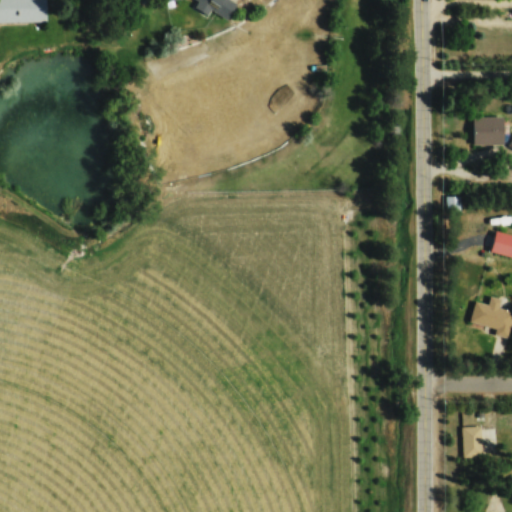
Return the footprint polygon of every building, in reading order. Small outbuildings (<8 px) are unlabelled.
[(0,0),(0,22),(44,23),(43,0),(0,0)] [(237,3),(231,0),(181,0),(194,7),(194,8),(206,16),(209,10),(227,20),(237,3)] [(471,144),(502,144),(502,115),(471,115),(471,144)] [(511,256),(511,233),(493,230),(489,252),(511,256)] [(472,301),(467,322),(508,331),(511,312),(511,309),(497,306),(499,298),(488,296),(486,304),(472,301)] [(480,425),(461,425),(461,457),(480,457),(480,425)]
